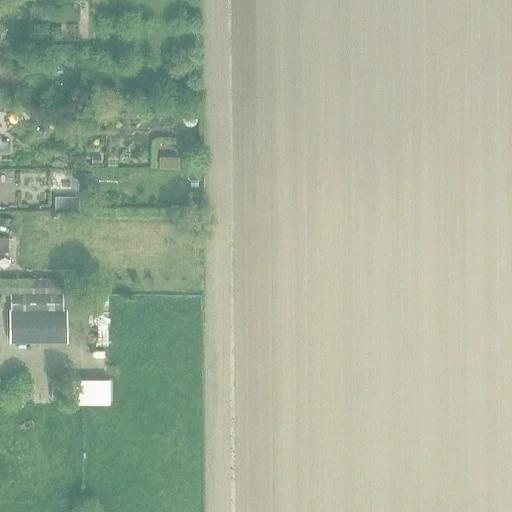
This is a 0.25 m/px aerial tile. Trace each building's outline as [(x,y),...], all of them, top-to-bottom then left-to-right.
[(80,6),(58,6),(58,18),(80,18),(80,6)] [(8,105),(0,104),(0,116),(7,117),(8,121),(30,120),(30,107),(8,107),(8,105)] [(159,156),(159,167),(179,168),(179,157),(159,156)] [(92,173),(80,173),(80,181),(92,181),(92,173)] [(68,197),(56,197),(56,209),(68,209),(68,197)] [(0,251),(8,251),(8,237),(0,237),(0,251)] [(0,279),(0,294),(64,294),(64,279),(0,279)] [(13,310),(11,310),(11,342),(66,342),(66,310),(64,310),(64,294),(13,295),(13,310)] [(93,318),(93,352),(104,352),(104,310),(81,310),(81,318),(93,318)] [(83,378),(67,379),(67,401),(83,401),(83,378)]
